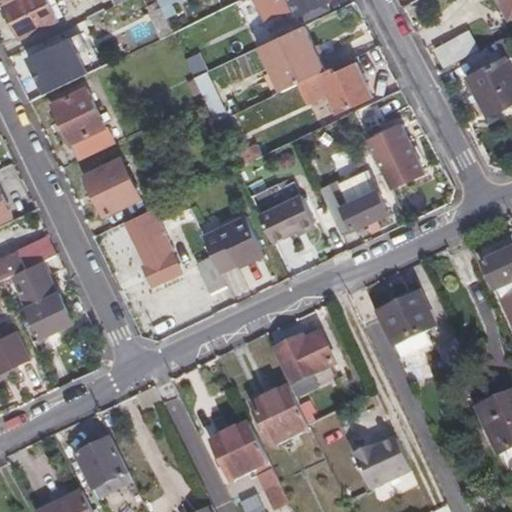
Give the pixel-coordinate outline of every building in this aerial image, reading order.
[(50,0),(12,0),(5,4),(23,39),(61,21),(50,0)] [(254,0),(264,20),(287,10),(293,3),(298,14),(299,13),(325,1),(326,0),(254,0)] [(511,0),(496,0),(506,17),(511,14),(511,0)] [(328,6),(325,1),(299,13),(302,19),(328,6)] [(303,26),(261,46),(282,90),(309,77),(325,70),(325,69),(303,26)] [(444,68),(480,51),(471,32),(435,48),(444,68)] [(72,38),(78,50),(87,45),(82,34),(72,38)] [(32,57),(49,93),(90,73),(85,62),(75,66),(72,60),(80,56),(78,50),(72,38),(32,57)] [(511,70),(505,57),(468,76),(487,112),(511,99),(511,70)] [(325,70),(309,77),(319,97),(333,91),(342,110),(373,96),(357,62),(329,75),(326,69),(325,69),(325,70)] [(205,73),(195,78),(216,122),(226,117),(205,73)] [(380,98),(401,89),(399,86),(394,76),(375,87),(380,98)] [(90,89),(55,105),(73,143),(108,126),(90,89)] [(266,101),(237,114),(245,132),(274,119),(266,101)] [(368,104),(354,112),(364,133),(378,126),(368,104)] [(405,123),(368,139),(384,173),(389,171),(396,186),(427,171),(405,123)] [(123,161),(90,177),(107,214),(141,199),(123,161)] [(367,167),(320,189),(341,234),(368,221),(377,217),(390,211),(367,167)] [(0,189),(0,220),(11,214),(0,189)] [(302,195),(260,215),(274,243),(315,223),(302,195)] [(157,208),(130,221),(150,265),(147,267),(155,284),(183,271),(159,220),(162,219),(157,208)] [(237,260),(262,248),(246,215),(243,216),(204,235),(214,255),(221,270),(238,262),(237,260)] [(377,217),(368,221),(373,231),(382,227),(377,217)] [(237,260),(238,262),(240,264),(265,253),(262,248),(237,260)] [(511,250),(484,263),(496,291),(511,283),(511,250)] [(221,270),(214,255),(199,262),(212,291),(228,284),(221,270)] [(0,262),(0,281),(3,280),(8,277),(14,275),(7,259),(0,262)] [(60,293),(44,259),(39,262),(53,293),(60,293)] [(14,275),(8,277),(38,337),(73,322),(60,293),(53,293),(39,262),(14,275)] [(431,341),(442,336),(422,291),(379,311),(399,356),(431,341)] [(18,334),(0,342),(0,373),(3,378),(18,371),(16,365),(30,359),(18,334)] [(304,338),(278,350),(293,384),(335,363),(321,334),(306,341),(304,338)] [(464,360),(454,337),(438,344),(448,367),(464,360)] [(431,341),(399,356),(405,368),(437,353),(431,341)] [(156,385),(139,393),(146,410),(163,402),(156,385)] [(310,429),(290,387),(255,403),(274,445),(310,429)] [(511,390),(476,406),(496,452),(511,445),(511,390)] [(270,463),(251,423),(214,441),(232,480),(270,463)] [(129,473),(111,437),(78,455),(95,489),(129,473)] [(374,493),(415,474),(399,441),(377,451),(375,449),(357,457),(374,493)] [(287,496),(280,482),(267,488),(274,503),(287,496)] [(95,511),(84,490),(40,511),(95,511)]
